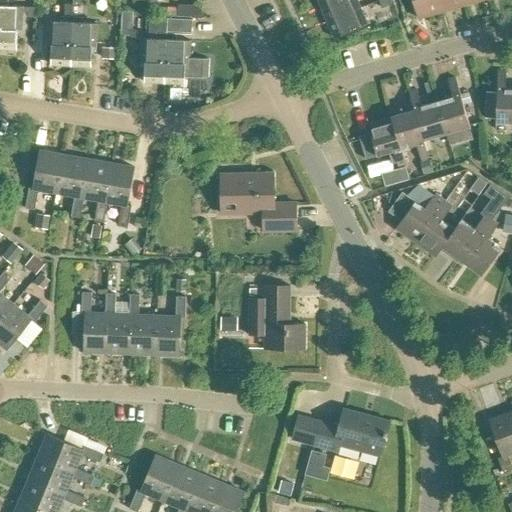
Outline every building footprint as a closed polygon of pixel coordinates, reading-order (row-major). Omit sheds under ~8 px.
[(0,0),(0,49),(16,50),(17,36),(22,36),(23,27),(22,27),(23,7),(8,6),(8,0),(0,0)] [(337,0),(321,7),(327,23),(360,9),(356,0),(337,0)] [(437,0),(412,0),(418,19),(442,12),(437,0)] [(437,0),(442,12),(465,6),(463,0),(437,0)] [(27,13),(27,17),(37,18),(37,8),(28,7),(27,13)] [(360,9),(327,23),(334,38),(367,24),(360,9)] [(122,12),(121,22),(133,23),(133,12),(122,12)] [(51,65),(71,66),(72,18),(63,17),(63,22),(48,22),(47,41),(46,51),(51,51),(51,65)] [(144,82),(164,83),(167,18),(149,17),(148,39),(142,39),(141,60),(140,60),(140,68),(145,68),(144,82)] [(72,18),(71,66),(91,67),(91,52),(97,53),(97,43),(96,43),(97,23),(82,23),(83,18),(72,18)] [(167,18),(164,83),(184,84),(184,77),(209,77),(209,58),(189,58),(190,41),(182,41),(183,35),(191,36),(192,19),(167,18)] [(118,49),(102,48),(102,58),(117,59),(118,49)] [(495,122),(511,122),(511,89),(505,89),(506,72),(497,71),(495,122)] [(453,97),(437,102),(446,134),(470,127),(455,78),(448,80),(453,97)] [(408,92),(414,111),(423,141),(423,140),(446,134),(437,102),(421,106),(416,90),(408,92)] [(414,111),(391,118),(400,149),(401,149),(416,145),(421,162),(429,159),(423,140),(423,141),(414,111)] [(369,159),(377,156),(377,155),(377,156),(393,152),(398,168),(400,176),(408,174),(406,166),(401,149),(400,149),(391,118),(368,125),(371,135),(363,138),(369,159)] [(37,191),(55,194),(62,154),(38,150),(31,188),(28,187),(24,208),(33,210),(37,191)] [(79,218),(83,199),(79,199),(86,158),(62,154),(55,194),(73,198),(70,217),(79,218)] [(103,223),(106,204),(103,203),(110,163),(86,158),(79,199),(83,199),(97,202),(93,221),(103,223)] [(433,171),(429,159),(421,162),(424,174),(433,171)] [(103,203),(106,204),(120,207),(117,225),(127,227),(131,206),(127,205),(134,167),(110,163),(103,203)] [(273,203),(273,173),(220,174),(221,214),(263,214),(263,232),(295,231),(294,203),(273,203)] [(477,178),(471,187),(479,193),(485,183),(477,178)] [(491,185),(485,193),(504,205),(509,197),(491,185)] [(415,201),(403,191),(388,210),(401,220),(415,201)] [(396,228),(416,242),(446,201),(439,196),(428,210),(415,201),(401,220),(396,228)] [(436,257),(443,247),(456,229),(454,228),(442,219),(452,205),(446,201),(416,242),(436,257)] [(37,214),(36,228),(48,229),(50,216),(37,214)] [(443,247),(462,261),(492,219),(485,214),(474,228),(461,218),(454,228),(456,229),(443,247)] [(503,233),(511,234),(511,216),(505,215),(503,233)] [(492,219),(462,261),(481,275),(501,247),(488,238),(499,224),(492,219)] [(93,225),(91,237),(100,239),(102,226),(93,225)] [(133,238),(125,245),(133,255),(142,248),(133,238)] [(14,242),(2,257),(12,265),(24,250),(14,242)] [(34,255),(25,266),(37,276),(46,265),(34,255)] [(4,270),(0,275),(0,320),(14,303),(0,292),(0,290),(12,276),(4,270)] [(41,273),(34,281),(42,288),(49,280),(41,273)] [(177,279),(176,292),(186,292),(187,280),(177,279)] [(264,336),(264,349),(304,350),(304,324),(288,324),(289,285),(258,285),(257,299),(249,299),(249,336),(264,336)] [(83,352),(107,353),(109,313),(105,313),(91,312),(92,293),(82,292),(81,314),(84,314),(83,352)] [(107,353),(131,354),(133,314),(129,314),(114,313),(115,293),(106,293),(105,313),(109,313),(107,353)] [(131,354),(156,355),(157,315),(138,314),(139,295),(130,294),(129,314),(133,314),(131,354)] [(157,315),(156,355),(180,356),(182,318),(185,318),(186,296),(176,296),(176,316),(157,315)] [(14,303),(0,320),(0,344),(7,350),(32,320),(34,322),(48,306),(40,300),(28,315),(14,303)] [(221,318),(221,331),(237,332),(238,319),(221,318)] [(390,421),(344,409),(339,427),(301,416),(295,440),(338,452),(340,445),(380,456),(390,421)] [(511,411),(490,419),(503,456),(498,458),(503,473),(511,469),(511,463),(509,456),(511,454),(511,411)] [(75,471),(77,467),(82,454),(100,462),(103,453),(84,445),(82,448),(47,433),(38,455),(75,471)] [(312,450),(308,462),(324,466),(327,454),(312,450)] [(38,455),(28,478),(66,493),(68,489),(73,476),(91,483),(94,474),(77,467),(75,471),(38,455)] [(145,494),(161,501),(177,465),(154,455),(139,489),(137,488),(129,508),(137,511),(145,494)] [(187,511),(184,510),(199,474),(177,465),(161,501),(179,508),(177,511),(187,511)] [(210,511),(222,484),(199,474),(184,510),(187,511),(210,511)] [(85,496),(68,489),(66,493),(28,478),(19,500),(47,511),(57,511),(64,498),(81,506),(85,496)] [(281,483),(278,494),(290,497),(293,486),(281,483)] [(210,511),(236,511),(245,494),(222,484),(210,511)] [(276,495),(274,502),(289,505),(290,499),(276,495)] [(47,511),(19,500),(14,511),(47,511)]
